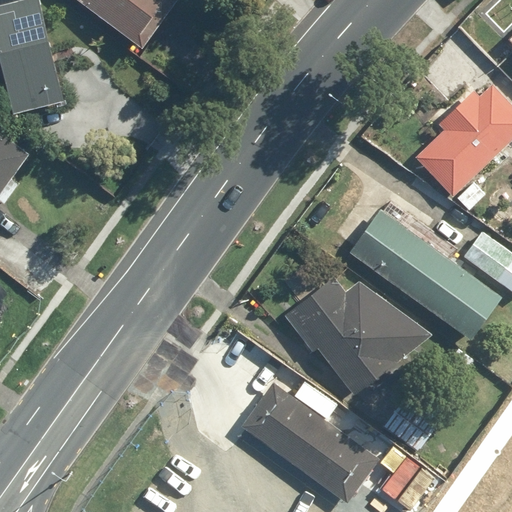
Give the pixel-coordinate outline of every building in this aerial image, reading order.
[(47,0),(28,0),(0,8),(0,14),(26,106),(74,93),(47,0)] [(91,0),(152,48),(190,0),(91,0)] [(482,91),(418,150),(470,206),(488,190),(475,176),(511,141),(511,95),(498,81),(484,94),(482,91)] [(0,201),(39,153),(0,121),(0,201)] [(367,192),(338,229),(476,336),(505,299),(367,192)] [(511,247),(483,228),(466,253),(511,283),(511,247)] [(330,264),(289,296),(360,388),(437,328),(364,276),(349,288),(330,264)] [(475,361),(457,346),(439,368),(456,383),(475,361)] [(282,377),(248,421),(352,499),(385,456),(282,377)] [(445,412),(411,388),(389,420),(423,444),(445,412)] [(215,511),(244,474),(192,433),(132,511),(215,511)] [(266,511),(277,498),(262,487),(244,511),(266,511)]
